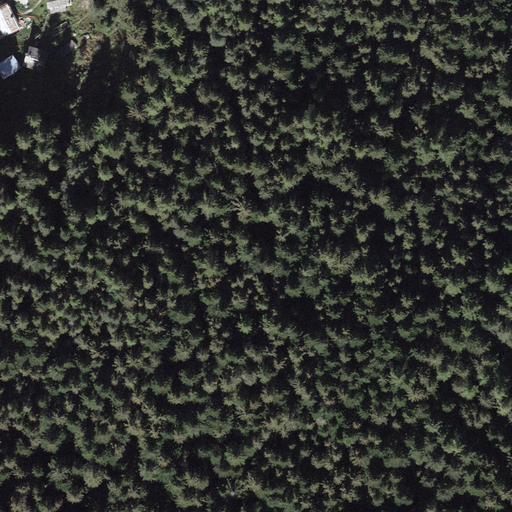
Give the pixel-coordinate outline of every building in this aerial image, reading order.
[(70,0),(47,0),(48,8),(51,8),(51,14),(66,11),(66,5),(71,4),(70,0)] [(65,22),(52,32),(54,37),(62,31),(68,28),(65,22)] [(12,34),(6,23),(0,26),(0,36),(2,40),(12,34)] [(71,40),(57,51),(62,57),(76,46),(71,40)] [(48,50),(29,44),(22,64),(41,70),(48,50)] [(20,68),(8,50),(0,54),(0,76),(2,80),(20,68)]
